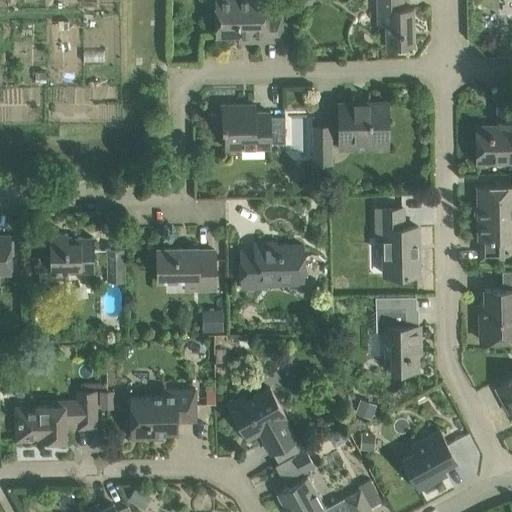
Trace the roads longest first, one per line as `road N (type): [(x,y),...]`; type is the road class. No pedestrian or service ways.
road 1 (residential): [(0,203),(153,201),(170,192),(178,174),(177,103),(183,84),(203,72),(440,70)]
road 2 (residential): [(508,478),(449,335),(440,70)]
road 3 (residential): [(254,511),(228,475),(202,466),(0,472)]
road 4 (track): [(129,160),(0,161)]
